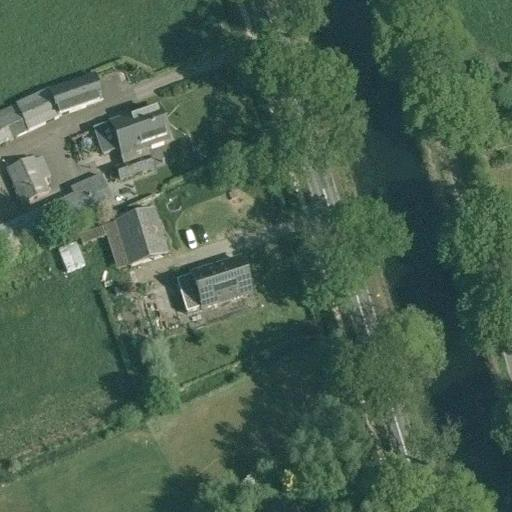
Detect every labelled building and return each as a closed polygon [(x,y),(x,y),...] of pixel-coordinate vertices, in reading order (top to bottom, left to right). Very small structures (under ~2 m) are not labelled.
[(0,146),(59,119),(58,118),(102,102),(94,77),(61,89),(48,92),(47,91),(15,106),(15,107),(0,113),(0,146)] [(120,182),(128,179),(152,170),(148,158),(149,158),(145,149),(169,141),(158,108),(110,125),(121,156),(121,157),(124,167),(116,169),(120,182)] [(35,162),(34,159),(5,171),(21,207),(50,194),(44,181),(51,178),(42,159),(35,162)] [(73,226),(114,208),(100,177),(70,190),(73,197),(62,202),(73,226)] [(151,213),(117,224),(131,268),(165,257),(151,213)] [(0,258),(18,251),(7,226),(0,229),(0,258)] [(239,262),(191,277),(191,278),(176,283),(186,315),(201,310),(202,311),(250,296),(239,262)]
